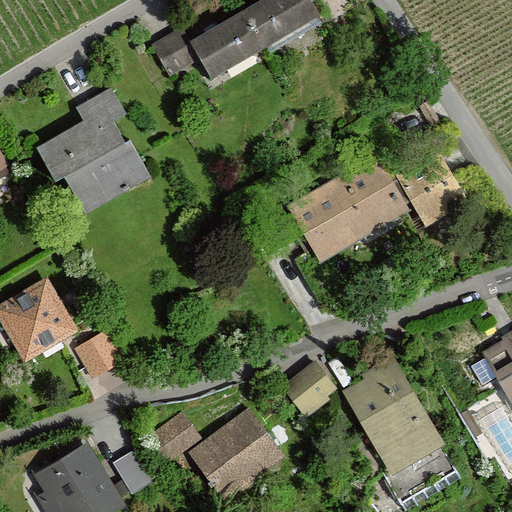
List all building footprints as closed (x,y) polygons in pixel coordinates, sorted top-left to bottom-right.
[(197,55),(210,77),(320,12),(313,0),(261,0),(190,42),(197,55)] [(181,26),(154,41),(170,70),(197,55),(190,42),(181,26)] [(92,124),(46,149),(62,178),(72,173),(92,210),(154,176),(136,143),(130,146),(115,119),(126,114),(114,92),(84,108),(92,124)] [(396,136),(384,117),(359,132),(371,151),(396,136)] [(0,170),(10,165),(0,147),(0,170)] [(434,147),(396,169),(425,221),(464,199),(445,166),(434,147)] [(375,155),(287,205),(317,259),(405,209),(375,155)] [(30,361),(80,331),(51,281),(1,310),(30,361)] [(110,334),(82,351),(99,377),(111,369),(126,360),(110,334)] [(511,336),(506,340),(507,343),(486,355),(511,399),(511,336)] [(344,390),(393,475),(443,446),(392,358),(363,374),(365,378),(344,390)] [(331,385),(313,361),(282,384),(304,414),(325,398),(321,392),(331,385)] [(286,456),(253,412),(196,454),(229,498),(286,456)] [(204,439),(186,415),(154,439),(171,463),(204,439)] [(114,511),(127,505),(91,447),(43,477),(53,494),(45,499),(52,511),(114,511)] [(159,480),(141,449),(126,458),(115,464),(134,495),(159,480)]
